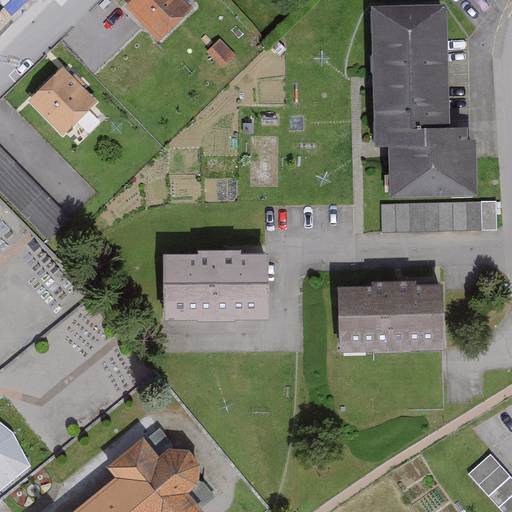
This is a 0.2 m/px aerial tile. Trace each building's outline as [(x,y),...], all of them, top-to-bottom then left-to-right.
[(130,0),(122,9),(155,44),(190,11),(179,0),(130,0)] [(449,124),(448,2),(374,3),(375,144),(390,144),(390,193),(477,192),(476,139),(466,139),(465,124),(449,124)] [(229,54),(215,41),(204,54),(218,66),(229,54)] [(68,81),(58,72),(26,105),(61,139),(93,106),(79,92),(83,89),(71,78),(68,81)] [(68,216),(0,147),(0,187),(48,235),(68,216)] [(383,232),(496,229),(496,202),(383,205),(383,232)] [(265,319),(264,258),(237,259),(237,252),(195,253),(195,257),(160,258),(161,321),(265,319)] [(441,354),(439,292),(412,293),(412,286),(370,287),(370,292),(334,293),(336,357),(441,354)] [(0,493),(38,463),(0,416),(0,493)] [(178,452),(160,430),(141,445),(137,439),(98,469),(108,482),(69,511),(195,511),(196,511),(211,500),(197,482),(198,469),(185,453),(178,452)] [(511,511),(511,476),(491,453),(470,473),(506,511),(511,511)]
